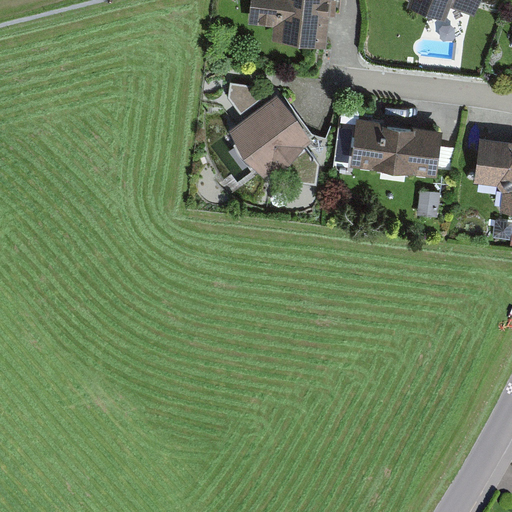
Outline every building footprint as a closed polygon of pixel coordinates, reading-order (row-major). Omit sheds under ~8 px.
[(252,0),(250,21),(296,26),(295,37),(299,37),(298,47),(327,50),(333,0),(252,0)] [(491,0),(419,0),(416,10),(452,23),(457,9),(485,18),(491,0)] [(248,130),(283,178),(331,143),(297,95),(248,130)] [(343,110),(342,129),(356,130),(357,111),(343,110)] [(357,165),(417,173),(442,176),(448,130),(362,120),(357,165)] [(508,212),(511,213),(511,142),(485,140),(480,184),(502,188),(510,196),(508,212)] [(437,215),(440,193),(422,191),(419,213),(437,215)]
